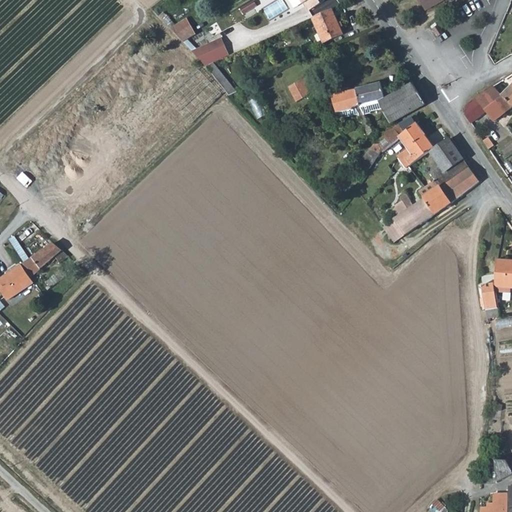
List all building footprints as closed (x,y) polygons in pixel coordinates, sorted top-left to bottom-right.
[(301,0),(304,3),(306,2),(310,10),(322,3),(320,0),(301,0)] [(427,11),(433,7),(431,5),(428,3),(424,2),(421,1),(427,11)] [(344,34),(332,9),(313,18),(324,43),(344,34)] [(185,43),(200,34),(189,17),(174,27),(185,43)] [(152,18),(15,152),(88,226),(224,92),(152,18)] [(440,28),(435,31),(440,39),(445,36),(440,28)] [(198,47),(204,66),(232,57),(226,38),(198,47)] [(213,63),(207,67),(221,85),(227,80),(213,63)] [(310,77),(291,86),(299,102),(317,93),(310,77)] [(230,96),(237,93),(227,80),(221,85),(230,96)] [(386,81),(357,89),(357,90),(363,104),(385,98),(382,101),(386,111),(419,93),(413,83),(391,95),(386,81)] [(511,108),(511,86),(502,95),(494,86),(487,90),(507,112),(511,108)] [(374,133),(363,104),(357,90),(333,95),(338,114),(355,109),(355,107),(357,107),(369,136),(374,133)] [(496,121),(497,120),(507,112),(487,90),(486,91),(479,95),(473,100),(467,106),(467,116),(472,123),(488,112),(496,121)] [(391,123),(425,103),(419,93),(386,111),(391,123)] [(261,118),(269,114),(264,103),(256,107),(261,118)] [(384,153),(401,138),(418,124),(421,121),(417,115),(385,133),(387,139),(379,144),(383,152),(384,153)] [(401,138),(409,149),(426,135),(418,124),(401,138)] [(435,147),(426,135),(409,149),(413,155),(407,159),(412,165),(430,151),(435,147)] [(419,189),(424,196),(437,214),(464,195),(480,181),(450,138),(431,152),(439,163),(430,170),(435,176),(424,184),(419,189)] [(365,162),(364,164),(371,169),(383,152),(379,144),(377,140),(373,145),(364,160),(365,162)] [(421,225),(437,214),(424,196),(414,203),(407,194),(406,194),(402,197),(401,198),(402,200),(402,201),(421,225)] [(390,235),(400,227),(406,236),(421,225),(402,201),(396,205),(396,206),(390,212),(391,214),(395,220),(385,227),(390,235)] [(406,236),(400,227),(390,235),(396,243),(406,236)] [(44,251),(52,261),(56,257),(63,252),(54,243),(44,251)] [(52,261),(44,251),(25,262),(23,265),(31,278),(52,261)] [(64,265),(68,268),(73,266),(64,252),(63,252),(56,257),(63,266),(64,265)] [(511,262),(499,261),(496,288),(511,289),(511,262)] [(0,286),(9,300),(35,283),(31,278),(23,265),(0,279),(0,286)] [(47,288),(48,290),(66,276),(61,270),(46,281),(49,286),(47,288)] [(499,307),(497,293),(496,288),(496,282),(483,284),(483,285),(487,309),(499,307)] [(483,459),(483,467),(483,474),(490,475),(490,469),(494,469),(494,476),(497,476),(497,481),(511,475),(511,469),(507,460),(483,459)] [(500,508),(481,508),(481,511),(510,511),(509,500),(511,500),(511,485),(508,486),(508,493),(499,493),(500,508)]
